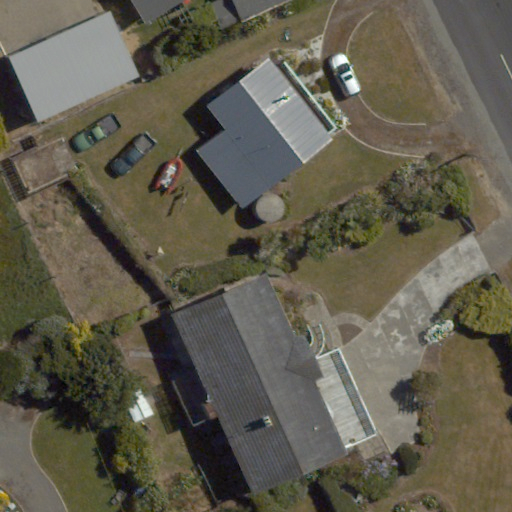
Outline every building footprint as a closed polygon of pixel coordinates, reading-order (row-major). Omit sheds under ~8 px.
[(14,0),(0,0),(0,10),(16,5),(14,0)] [(156,0),(76,0),(59,10),(107,92),(184,48),(156,0)] [(228,0),(240,24),(289,0),(228,0)] [(312,231),(253,130),(162,183),(220,284),(312,231)] [(45,143),(9,162),(29,202),(66,183),(45,143)] [(349,511),(271,348),(155,403),(207,511),(349,511)]
